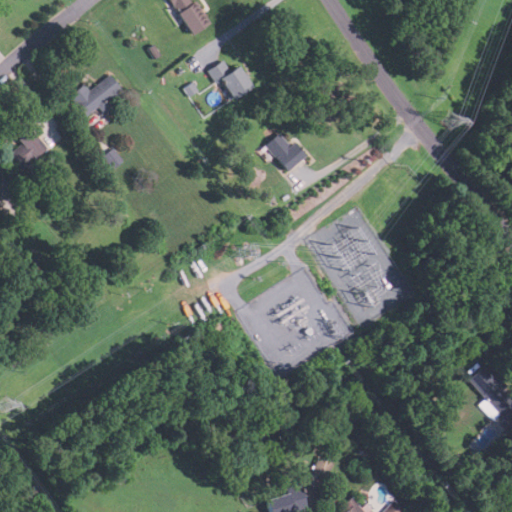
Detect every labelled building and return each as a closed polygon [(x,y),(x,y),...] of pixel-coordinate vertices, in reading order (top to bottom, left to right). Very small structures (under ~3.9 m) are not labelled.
[(166,0),(188,35),(205,24),(189,0),(166,0)] [(206,69),(228,100),(249,85),(234,65),(227,70),(220,60),(206,69)] [(99,112),(121,94),(105,74),(85,89),(81,83),(66,95),(82,116),(95,106),(99,112)] [(6,155),(18,169),(43,147),(26,127),(13,138),(18,145),(6,155)] [(300,156),(277,130),(260,145),(283,171),(300,156)] [(120,160),(111,147),(102,154),(111,166),(120,160)] [(501,419),(511,409),(511,397),(482,364),(465,379),(501,419)] [(330,463),(316,457),(310,471),(325,477),(330,463)] [(265,511),(295,511),(303,510),(298,487),(261,496),(265,511)] [(338,511),(361,511),(348,497),(342,503),(345,506),(338,511)] [(379,511),(396,511),(399,509),(390,501),(379,511)]
